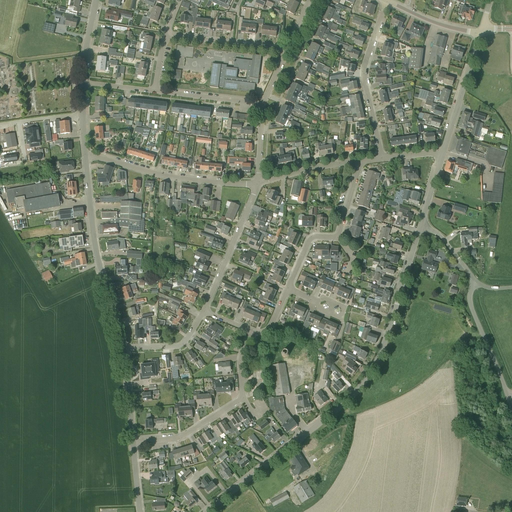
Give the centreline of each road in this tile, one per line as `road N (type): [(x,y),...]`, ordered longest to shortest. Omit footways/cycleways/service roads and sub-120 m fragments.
road 1 (tertiary): [(206,511),(360,388),(378,357),(420,226)]
road 2 (residential): [(123,349),(100,270),(85,154)]
road 3 (residential): [(133,443),(175,439),(243,398),(240,356),(252,332)]
road 4 (residential): [(85,154),(180,179),(257,184)]
road 5 (residential): [(382,158),(363,72),(386,1)]
road 6 (residential): [(203,312),(257,184)]
road 7 (unclassified): [(511,410),(473,314),(475,281)]
road 8 (residential): [(288,50),(165,35)]
road 9 (tertiary): [(442,151),(481,34)]
